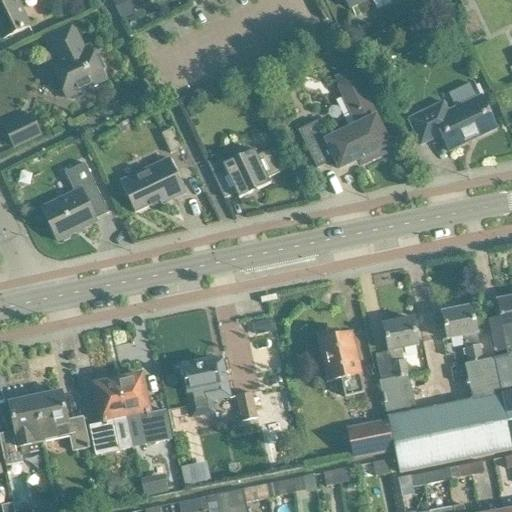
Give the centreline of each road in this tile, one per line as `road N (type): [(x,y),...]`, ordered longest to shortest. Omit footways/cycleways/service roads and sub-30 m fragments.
road 1 (tertiary): [(43,299),(511,202)]
road 2 (residential): [(165,84),(302,18),(294,0)]
